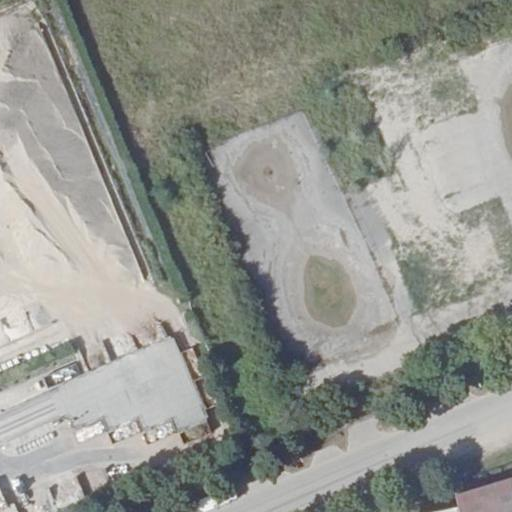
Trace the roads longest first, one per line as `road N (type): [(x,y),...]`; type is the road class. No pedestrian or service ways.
road 1 (track): [(101,0),(288,404),(399,452)]
road 2 (unclassified): [(258,511),(511,405)]
road 3 (unknown): [(0,426),(152,360)]
